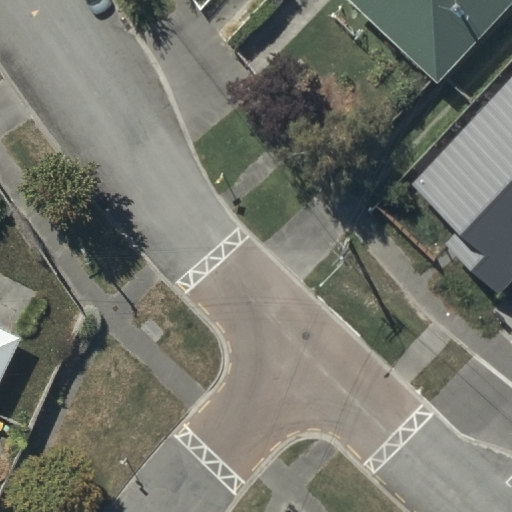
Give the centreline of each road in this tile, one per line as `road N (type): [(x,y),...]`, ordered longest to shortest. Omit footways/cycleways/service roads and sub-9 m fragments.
road 1 (residential): [(306,359),(192,234),(21,0)]
road 2 (residential): [(473,511),(306,359)]
road 3 (residential): [(306,359),(171,511)]
